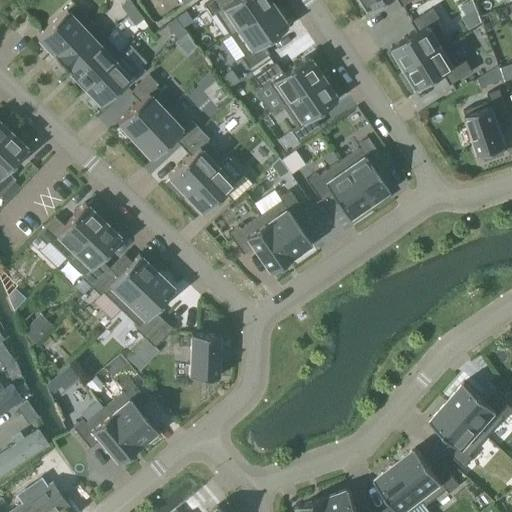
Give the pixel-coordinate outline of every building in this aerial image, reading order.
[(127,0),(120,6),(127,15),(135,9),(128,0),(127,0)] [(222,8),(236,29),(272,4),(268,0),(232,0),(221,7),(222,8)] [(362,0),(370,12),(388,0),(362,0)] [(272,4),(236,29),(251,50),(262,43),(287,26),(272,4)] [(36,37),(52,55),(82,27),(65,9),(36,37)] [(135,9),(127,15),(135,25),(143,19),(135,9)] [(480,19),(476,9),(466,15),(471,22),(472,24),(480,19)] [(170,30),(177,40),(185,34),(178,24),(170,30)] [(392,48),(405,69),(441,46),(429,26),(428,25),(418,32),(392,48)] [(52,55),(68,71),(97,43),(82,27),(52,55)] [(68,71),(84,88),(113,60),(97,43),(68,71)] [(441,46),(405,69),(418,90),(444,74),(454,68),(454,67),(441,46)] [(272,80),(286,101),(322,77),(307,55),(282,73),(271,80),(272,80)] [(113,60),(84,88),(100,105),(130,77),(113,60)] [(503,79),(498,66),(492,70),(496,82),(503,79)] [(251,73),(255,85),(271,78),(267,67),(251,73)] [(227,88),(237,81),(230,71),(220,78),(227,88)] [(322,77),(286,101),(301,123),(312,116),(336,99),(322,77)] [(503,88),(491,89),(493,104),(505,102),(503,88)] [(113,119),(131,138),(163,109),(145,90),(135,99),(113,119)] [(461,99),(465,112),(493,104),(489,91),(461,99)] [(465,115),(479,156),(506,146),(496,118),(492,106),(491,106),(465,115)] [(163,109),(131,138),(149,157),(171,137),(181,128),(180,128),(163,109)] [(0,140),(9,131),(0,122),(0,140)] [(9,131),(0,140),(0,176),(6,170),(27,148),(9,131)] [(166,176),(184,195),(216,165),(198,146),(188,155),(166,176)] [(364,154),(343,169),(368,204),(389,189),(372,164),(365,154),(364,154)] [(278,158),(270,165),(279,177),(288,171),(278,158)] [(216,165),(184,195),(202,214),(224,193),(234,184),(233,184),(216,165)] [(368,204),(343,169),(322,183),(329,194),(346,219),(368,204)] [(274,189),(255,200),(261,209),(279,197),(274,189)] [(54,234),(72,251),(102,220),(84,203),(63,225),(54,234)] [(287,207),(265,222),(290,258),(311,243),(294,218),(287,207)] [(102,220),(72,251),(90,268),(99,259),(120,237),(102,220)] [(290,258),(265,222),(244,237),(251,247),(268,272),(290,258)] [(109,286),(126,303),(156,271),(138,254),(117,276),(108,285),(109,286)] [(156,271),(126,303),(144,320),(153,311),(174,289),(156,271)] [(41,312),(24,329),(36,341),(53,323),(41,312)] [(162,319),(144,338),(153,347),(171,328),(162,319)] [(190,333),(188,376),(217,378),(218,334),(190,333)] [(0,343),(0,363),(2,366),(12,359),(1,343),(0,343)] [(511,344),(495,355),(511,378),(507,381),(509,385),(510,385),(511,387),(511,344)] [(60,387),(53,378),(48,382),(46,384),(52,393),(53,392),(60,387)] [(0,411),(19,398),(9,385),(2,390),(0,387),(0,411)] [(461,385),(444,405),(476,433),(493,414),(493,413),(484,405),(461,385)] [(128,398),(109,413),(137,447),(156,431),(137,407),(129,397),(128,398)] [(16,407),(27,424),(37,417),(26,400),(16,407)] [(476,433),(444,405),(426,424),(449,444),(459,453),(459,452),(476,433)] [(137,447),(109,413),(90,429),(98,439),(117,463),(137,447)] [(0,474),(46,444),(37,430),(23,439),(19,432),(11,438),(15,444),(0,454),(0,474)] [(407,447),(387,463),(414,497),(434,480),(426,470),(407,447)] [(451,487),(460,480),(446,462),(437,469),(451,487)] [(394,511),(414,497),(387,463),(366,480),(385,503),(392,511),(394,511)] [(8,511),(55,511),(66,505),(51,483),(45,487),(40,480),(19,494),(24,501),(8,511)] [(202,511),(221,511),(214,503),(202,511)]
